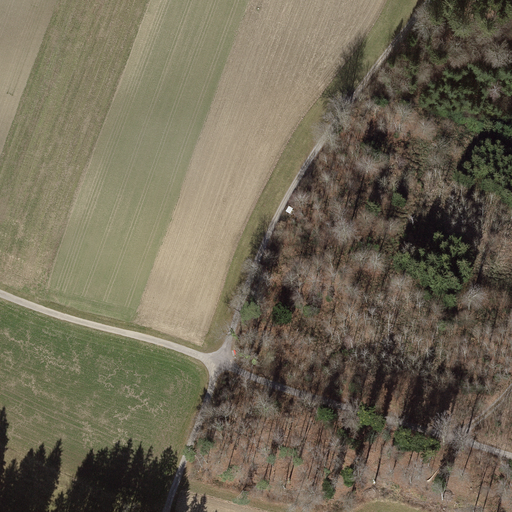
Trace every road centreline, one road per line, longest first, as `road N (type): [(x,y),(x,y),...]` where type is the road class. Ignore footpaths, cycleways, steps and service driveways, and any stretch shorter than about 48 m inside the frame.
road 1 (track): [(430,0),(292,188),(220,363)]
road 2 (track): [(220,363),(451,437)]
road 3 (track): [(0,293),(220,363)]
road 4 (track): [(220,363),(166,511)]
